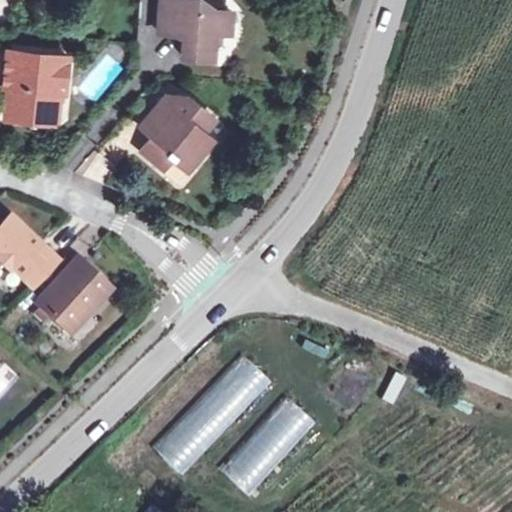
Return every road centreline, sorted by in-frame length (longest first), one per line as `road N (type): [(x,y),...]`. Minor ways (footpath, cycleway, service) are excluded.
road 1 (residential): [(0,510),(234,278)]
road 2 (residential): [(234,278),(307,200),(347,119),(387,0)]
road 3 (unclassified): [(511,386),(234,278)]
road 4 (residential): [(0,171),(234,278)]
